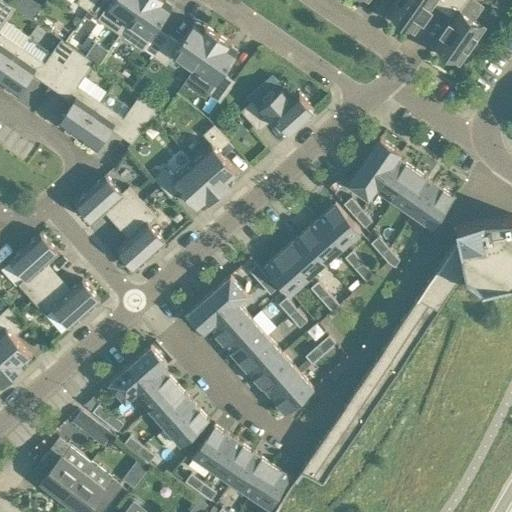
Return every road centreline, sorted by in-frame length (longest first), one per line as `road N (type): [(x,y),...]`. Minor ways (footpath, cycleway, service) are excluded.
road 1 (residential): [(134,298),(366,101)]
road 2 (residential): [(294,458),(134,298)]
road 3 (residential): [(0,426),(134,298)]
road 4 (residential): [(220,0),(366,101)]
road 5 (residential): [(43,205),(85,169),(0,107)]
road 6 (residential): [(134,298),(43,205)]
road 7 (residential): [(391,82),(396,72),(388,54),(310,0)]
